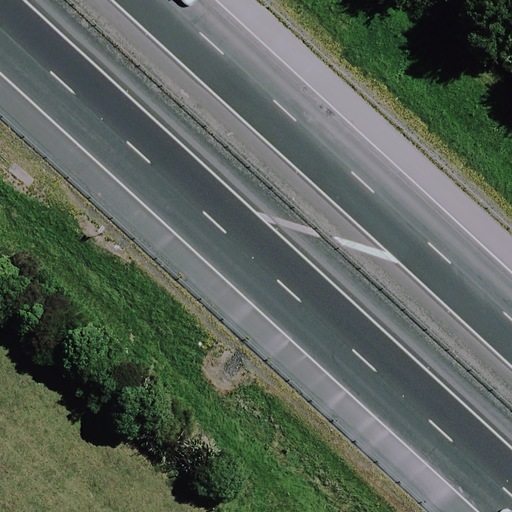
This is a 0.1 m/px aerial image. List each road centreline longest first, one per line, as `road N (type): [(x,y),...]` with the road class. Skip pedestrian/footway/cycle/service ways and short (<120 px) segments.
road 1 (motorway): [(480,511),(0,82)]
road 2 (motorway): [(120,0),(511,358)]
